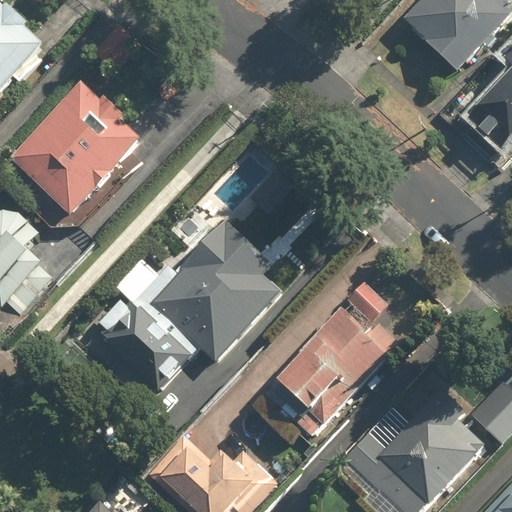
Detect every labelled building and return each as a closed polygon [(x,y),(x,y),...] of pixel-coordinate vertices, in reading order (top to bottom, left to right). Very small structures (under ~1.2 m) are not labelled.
[(36,27),(39,23),(15,1),(12,5),(5,0),(0,0),(0,103),(55,44),(36,27)] [(511,0),(426,0),(408,21),(470,73),(511,23),(511,0)] [(148,52),(125,26),(98,51),(120,76),(148,52)] [(511,56),(509,60),(511,62),(511,76),(476,119),(511,149),(511,56)] [(108,99),(89,81),(16,161),(79,218),(151,139),(130,119),(134,114),(112,94),(108,99)] [(306,187),(284,165),(237,212),(220,195),(176,240),(181,246),(162,266),(152,256),(118,290),(127,299),(102,324),(173,393),(210,356),(219,365),(290,292),(272,275),(283,262),(246,225),(262,209),(273,220),(306,187)] [(0,296),(23,318),(46,293),(50,297),(91,254),(62,227),(52,238),(26,213),(24,213),(23,213),(22,212),(21,212),(19,211),(18,211),(17,211),(15,211),(14,211),(13,211),(11,210),(10,210),(9,211),(7,211),(6,211),(5,211),(3,211),(2,211),(1,212),(0,211),(0,296)] [(396,304),(368,280),(282,379),(337,426),(408,343),(381,321),(396,304)] [(511,446),(511,382),(476,422),(509,450),(511,446)] [(378,428),(349,458),(403,511),(432,511),(498,447),(471,420),(477,414),(452,388),(395,445),(378,428)] [(192,511),(256,511),(284,485),(251,450),(239,462),(227,450),(216,461),(191,436),(154,473),(192,511)] [(511,511),(511,490),(489,511),(511,511)] [(121,511),(109,502),(100,511),(121,511)]
